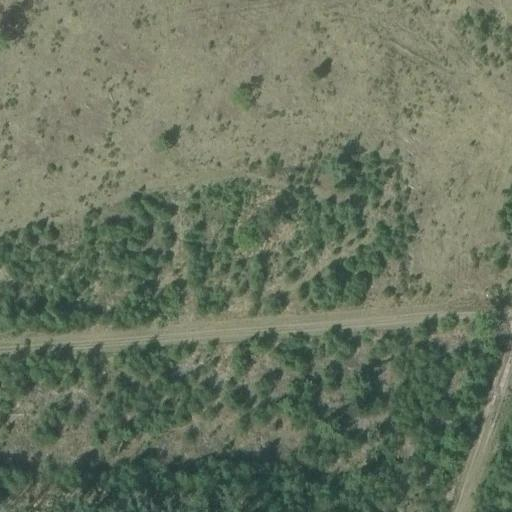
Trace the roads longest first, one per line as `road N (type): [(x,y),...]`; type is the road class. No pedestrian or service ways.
road 1 (track): [(0,340),(511,302)]
road 2 (track): [(511,372),(452,511)]
